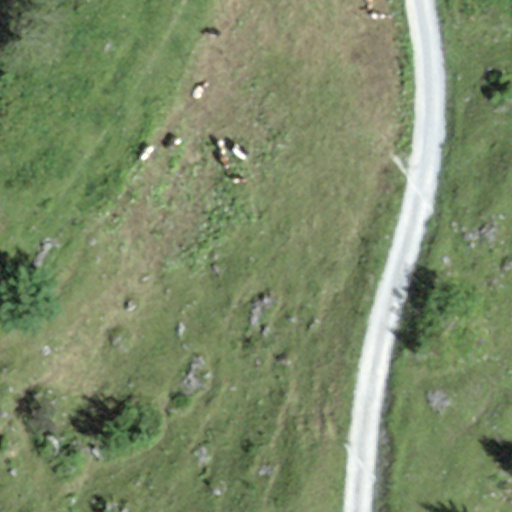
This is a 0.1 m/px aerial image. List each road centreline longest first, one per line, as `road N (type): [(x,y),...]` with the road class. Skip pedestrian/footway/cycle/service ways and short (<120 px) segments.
road 1 (track): [(435,0),(452,47),(376,511)]
road 2 (track): [(0,285),(123,107),(180,0)]
